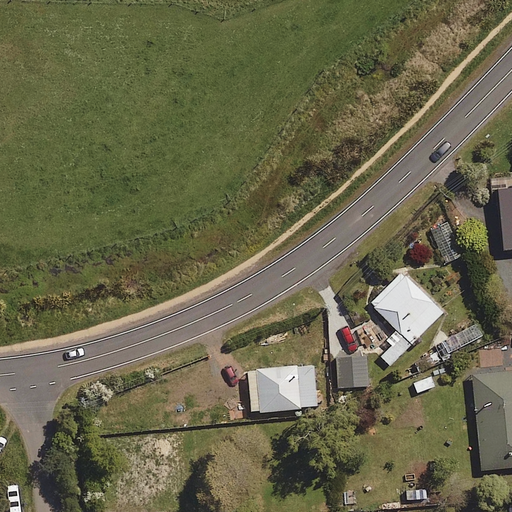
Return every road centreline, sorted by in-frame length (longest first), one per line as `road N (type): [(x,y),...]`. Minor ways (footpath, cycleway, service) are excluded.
road 1 (unclassified): [(30,372),(143,341),(285,274),(404,177),(511,69)]
road 2 (residential): [(48,511),(30,372)]
